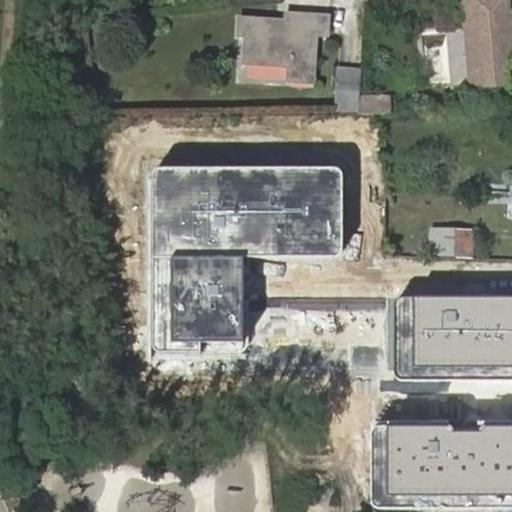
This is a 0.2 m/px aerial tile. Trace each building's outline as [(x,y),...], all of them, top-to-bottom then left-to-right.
[(472,0),(462,0),(470,88),(511,84),(511,66),(478,70),(472,0)] [(511,49),(508,0),(472,0),(478,70),(511,66),(511,49)] [(284,20),(240,17),(239,34),(246,35),(244,61),(288,65),(288,80),(311,82),(315,36),(327,37),(329,16),(285,13),(284,20)] [(357,97),(360,69),(339,67),(335,108),(356,111),(357,97)] [(387,112),(388,97),(357,97),(356,111),(356,113),(387,112)] [(156,173),(153,177),(152,185),(150,342),(153,349),(157,352),(200,354),(201,343),(245,343),(243,260),(337,258),(341,254),(343,246),(342,178),(340,172),(336,170),(161,169),(156,173)] [(475,256),(476,228),(430,228),(429,255),(475,256)] [(398,302),(395,306),(396,371),(397,377),(400,381),(511,380),(511,298),(404,298),(398,302)] [(374,429),(371,434),(372,498),(373,504),(376,508),(508,507),(511,504),(511,427),(504,426),(380,425),(374,429)]
